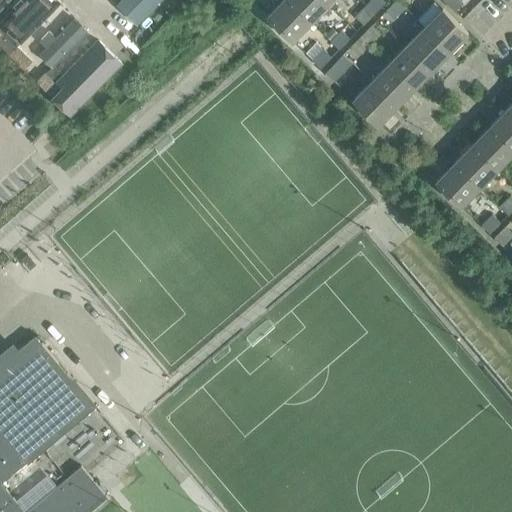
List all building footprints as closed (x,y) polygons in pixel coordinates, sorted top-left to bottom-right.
[(57,0),(22,0),(1,22),(19,40),(57,0)] [(124,0),(121,4),(137,20),(157,0),(124,0)] [(293,40),(311,22),(289,0),(281,0),(267,15),(293,40)] [(325,0),(289,0),(311,22),(329,4),(325,0)] [(385,2),(383,0),(370,0),(366,5),(374,13),(385,2)] [(394,18),(405,7),(397,0),(395,0),(386,10),(394,18)] [(444,0),(455,10),(463,2),(460,0),(444,0)] [(363,24),(374,13),(366,5),(355,16),(363,24)] [(424,26),(450,51),(468,33),(442,7),(424,26)] [(91,31),(77,16),(40,52),(54,66),(91,31)] [(361,35),(369,43),(380,32),(372,24),(361,35)] [(432,69),(450,51),(424,26),(406,44),(432,69)] [(325,35),(331,40),(337,33),(332,28),(325,35)] [(4,33),(0,36),(0,45),(8,54),(17,45),(19,43),(20,42),(7,29),(4,33)] [(338,49),(349,38),(341,30),(330,41),(338,49)] [(358,54),(369,43),(361,35),(350,46),(358,54)] [(119,58),(99,39),(57,82),(77,101),(119,58)] [(389,62),(414,87),(432,69),(406,44),(389,62)] [(24,69),(32,60),(17,45),(8,54),(24,69)] [(320,67),(331,56),(323,48),(312,59),(320,67)] [(333,80),(344,69),(336,61),(325,72),(333,80)] [(336,79),(352,96),(371,78),(356,61),(336,79)] [(389,62),(371,80),(397,105),(414,87),(389,62)] [(51,96),(60,87),(45,72),(36,81),(51,96)] [(378,124),(397,105),(371,80),(353,99),(378,124)] [(511,147),(511,112),(507,108),(489,126),(511,147)] [(472,143),(497,169),(511,153),(511,147),(489,126),(472,143)] [(472,143),(454,161),(480,187),(497,169),(472,143)] [(461,205),(480,187),(454,161),(436,180),(461,205)] [(511,196),(510,195),(500,206),(508,214),(511,209),(511,196)] [(500,221),(492,214),(481,225),(489,232),(500,221)] [(502,245),(511,234),(511,233),(505,226),(494,237),(502,245)] [(27,266),(33,261),(27,254),(22,259),(27,266)] [(0,511),(88,511),(107,496),(81,465),(26,511),(1,482),(94,404),(35,334),(0,363),(0,511)]
